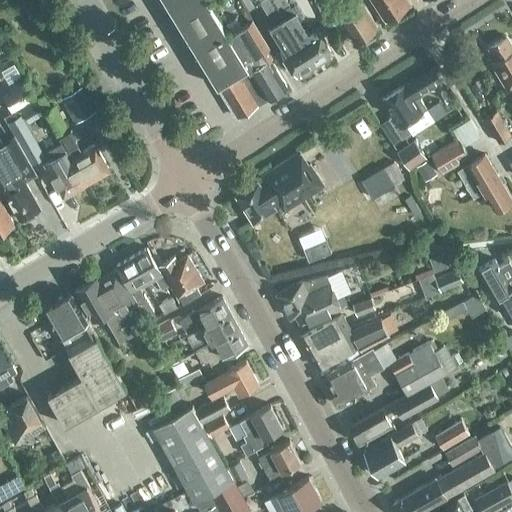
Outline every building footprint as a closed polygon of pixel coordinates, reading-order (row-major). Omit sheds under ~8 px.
[(164,0),(178,21),(209,2),(207,0),(164,0)] [(286,18),(274,0),(258,0),(273,24),(269,27),(282,48),(281,49),(298,77),(316,65),(286,18)] [(316,26),(307,32),(286,0),(274,0),(286,18),(316,65),(334,54),(316,26)] [(361,0),(319,0),(330,17),(338,13),(355,40),(378,25),(361,0)] [(372,0),(386,20),(410,3),(407,0),(372,0)] [(229,34),(209,2),(178,21),(237,116),(268,96),(249,66),(248,66),(229,34)] [(15,24),(19,31),(38,20),(34,12),(15,24)] [(243,26),(229,34),(248,66),(249,66),(268,96),(287,84),(269,56),(273,54),(251,18),(242,24),(243,26)] [(508,91),(511,88),(511,44),(507,35),(488,47),(497,61),(492,64),(508,91)] [(433,67),(409,81),(404,84),(382,98),(392,115),(388,117),(395,128),(395,129),(401,139),(410,133),(404,123),(426,108),(420,98),(423,96),(420,92),(441,80),(433,67)] [(1,95),(11,114),(35,100),(24,82),(1,95)] [(76,123),(93,113),(79,88),(61,98),(76,123)] [(471,134),(487,125),(477,108),(462,117),(471,134)] [(498,142),(511,135),(496,110),(484,118),(498,142)] [(354,122),(369,142),(385,131),(371,111),(354,122)] [(45,157),(21,115),(8,122),(33,164),(45,157)] [(60,143),(64,150),(65,150),(66,151),(65,152),(68,159),(76,172),(84,185),(101,175),(99,172),(108,167),(95,144),(81,151),(70,130),(57,137),(59,140),(60,143)] [(40,208),(25,182),(38,175),(14,135),(2,142),(0,138),(0,192),(2,196),(5,194),(20,219),(22,218),(25,219),(29,217),(30,214),(40,208)] [(469,156),(463,145),(459,138),(431,154),(441,172),(469,156)] [(414,140),(406,145),(397,151),(408,169),(426,157),(414,140)] [(48,150),(53,159),(44,164),(63,197),(84,185),(68,159),(65,152),(66,151),(65,150),(64,150),(60,143),(48,150)] [(259,183),(258,181),(236,195),(253,222),(275,208),(274,207),(280,204),(284,210),(324,185),(310,163),(309,164),(300,150),(261,175),(264,179),(259,183)] [(494,209),(511,199),(484,154),(457,170),(473,197),(484,190),(494,209)] [(416,166),(422,176),(433,169),(427,159),(416,166)] [(373,197),(393,185),(383,168),(362,180),(373,197)] [(9,226),(13,224),(0,201),(0,231),(2,230),(4,231),(9,229),(9,226)] [(147,247),(132,256),(147,283),(157,278),(160,283),(168,278),(164,273),(162,274),(147,247)] [(168,278),(183,303),(200,293),(195,285),(203,281),(187,254),(177,260),(174,255),(159,264),(164,273),(168,278)] [(147,283),(132,256),(116,265),(149,322),(157,317),(153,310),(140,287),(147,283)] [(495,258),(478,268),(495,298),(498,296),(510,317),(511,315),(511,263),(510,260),(499,266),(495,258)] [(119,342),(134,333),(130,325),(144,316),(116,268),(99,278),(97,276),(75,289),(92,318),(96,321),(104,316),(119,342)] [(326,275),(325,274),(303,279),(276,292),(290,317),(296,314),(300,324),(346,305),(342,295),(351,291),(342,268),(326,275)] [(434,279),(440,291),(462,282),(457,269),(434,279)] [(434,279),(432,274),(420,279),(428,296),(440,291),(434,279)] [(79,340),(94,331),(71,291),(43,307),(60,337),(73,330),(79,340)] [(462,302),(471,318),(485,310),(476,294),(462,302)] [(176,306),(171,296),(158,304),(163,314),(176,306)] [(203,327),(231,312),(222,296),(179,319),(184,328),(199,320),(203,327)] [(374,307),(369,297),(352,304),(356,314),(374,307)] [(321,316),(324,320),(299,334),(308,350),(344,331),(350,328),(339,309),(321,316)] [(231,312),(203,327),(187,335),(193,344),(201,340),(201,338),(207,335),(212,342),(239,328),(231,312)] [(342,352),(358,344),(361,349),(389,334),(380,317),(351,330),(350,328),(344,331),(308,350),(317,367),(342,352)] [(154,328),(160,339),(175,331),(169,320),(154,328)] [(239,328),(212,342),(195,351),(202,364),(208,360),(210,364),(248,344),(239,328)] [(94,331),(79,340),(66,347),(82,375),(48,395),(64,424),(126,388),(94,331)] [(443,344),(434,349),(429,341),(390,363),(395,373),(395,372),(406,393),(455,366),(443,344)] [(0,342),(0,387),(9,382),(7,377),(16,372),(0,342)] [(487,351),(493,362),(508,353),(502,342),(487,351)] [(171,364),(181,359),(174,346),(165,352),(171,364)] [(372,347),(336,368),(325,374),(333,388),(330,390),(338,405),(376,384),(370,374),(383,366),(372,347)] [(240,392),(258,382),(246,359),(227,369),(228,369),(205,381),(211,394),(234,382),(240,392)] [(178,377),(183,387),(203,377),(198,366),(178,377)] [(408,394),(405,395),(350,426),(360,443),(392,425),(387,416),(397,410),(402,418),(438,398),(436,396),(448,389),(441,375),(408,394)] [(187,394),(181,384),(161,395),(167,405),(187,394)] [(204,421),(232,407),(225,393),(196,407),(204,421)] [(0,418),(15,444),(45,427),(27,395),(0,409),(0,418)] [(268,442),(265,436),(282,427),(270,404),(251,414),(239,420),(246,433),(243,435),(252,451),(268,442)] [(193,406),(193,405),(153,427),(154,428),(194,499),(194,500),(233,479),(233,478),(232,478),(193,406)] [(229,426),(222,413),(205,423),(211,435),(229,426)] [(418,434),(427,429),(420,417),(364,449),(378,475),(405,460),(396,446),(417,434),(418,434)] [(443,448),(469,432),(461,419),(435,435),(443,448)] [(480,448),(483,452),(427,484),(426,483),(393,502),(398,511),(418,511),(437,502),(494,469),(494,468),(502,463),(493,430),(477,439),(475,435),(445,452),(452,464),(480,448)] [(270,478),(301,461),(289,439),(270,449),(270,450),(258,456),(270,478)] [(66,464),(71,474),(80,469),(75,459),(66,464)] [(249,474),(242,459),(230,465),(237,480),(249,474)] [(79,489),(66,496),(64,498),(71,511),(100,511),(87,487),(89,486),(80,469),(71,474),(79,489)] [(278,494),(263,502),(268,511),(297,511),(321,499),(309,476),(290,486),(278,493),(278,494)] [(244,511),(249,509),(233,480),(210,492),(215,501),(220,510),(220,511),(244,511)] [(481,511),(489,511),(511,499),(511,492),(505,480),(474,498),(481,511)] [(57,501),(44,509),(42,510),(42,511),(71,511),(64,498),(66,496),(58,481),(49,486),(57,501)] [(127,511),(135,508),(126,490),(119,494),(127,511)] [(34,511),(42,511),(42,510),(44,509),(36,493),(27,498),(34,511)] [(437,508),(437,509),(432,511),(465,511),(456,497),(437,508)] [(150,509),(151,511),(164,511),(174,507),(170,498),(150,509)] [(215,501),(206,506),(208,511),(215,511),(220,510),(215,501)]
